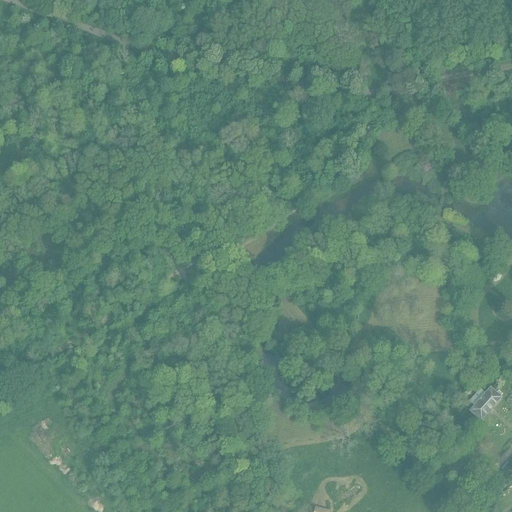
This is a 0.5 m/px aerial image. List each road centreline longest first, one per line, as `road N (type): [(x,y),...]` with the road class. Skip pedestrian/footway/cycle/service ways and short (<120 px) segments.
road 1 (track): [(275,206),(141,159),(154,147),(144,126),(0,50)]
road 2 (track): [(178,269),(0,390)]
road 3 (track): [(0,241),(154,147)]
road 4 (track): [(366,94),(323,167),(275,206)]
